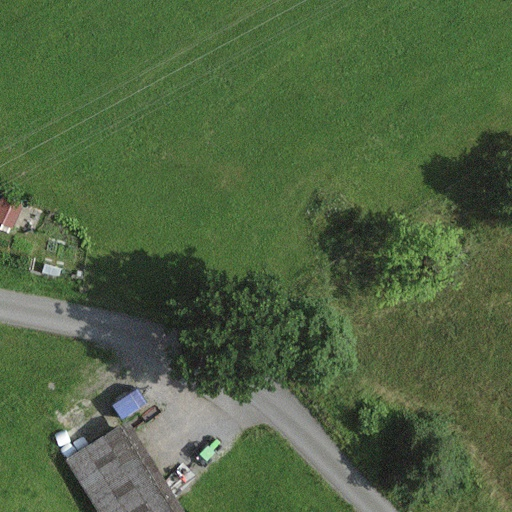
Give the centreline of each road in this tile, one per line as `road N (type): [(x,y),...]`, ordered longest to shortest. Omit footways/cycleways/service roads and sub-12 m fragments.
road 1 (unclassified): [(268,391),(214,358),(0,304)]
road 2 (unclassified): [(268,391),(383,511)]
